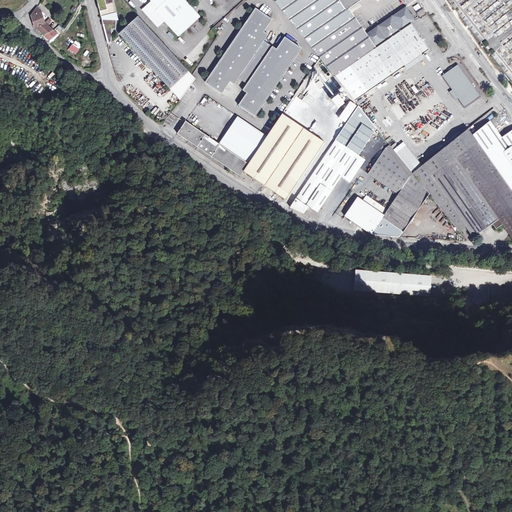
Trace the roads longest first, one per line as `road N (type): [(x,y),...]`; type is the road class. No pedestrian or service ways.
road 1 (residential): [(105,79),(190,158),(315,230),(511,250)]
road 2 (track): [(0,362),(44,397),(116,420)]
road 3 (residential): [(431,0),(509,103)]
